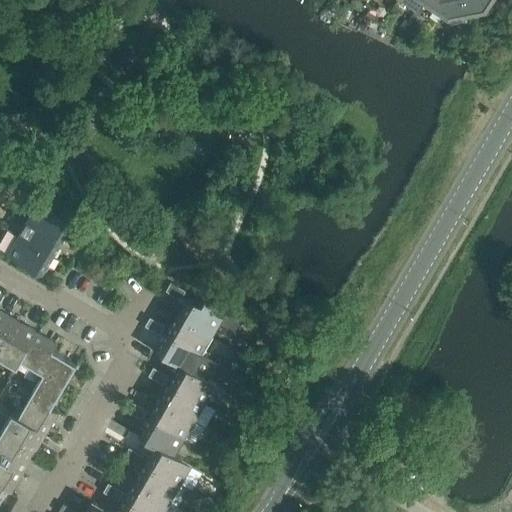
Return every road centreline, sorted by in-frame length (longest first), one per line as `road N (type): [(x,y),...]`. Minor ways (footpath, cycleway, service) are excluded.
road 1 (tertiary): [(276,511),(511,106)]
road 2 (residential): [(39,511),(126,355),(122,333)]
road 3 (residential): [(122,333),(0,272)]
